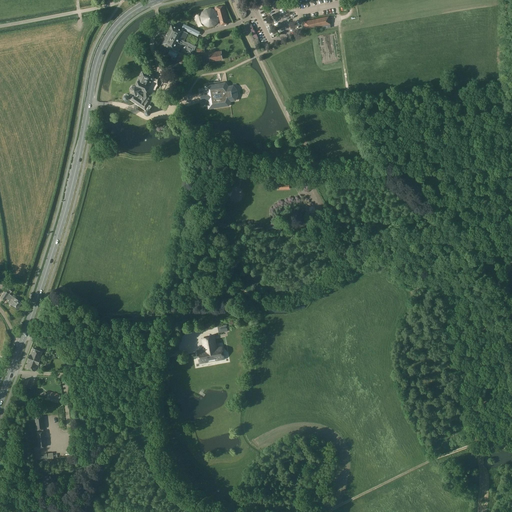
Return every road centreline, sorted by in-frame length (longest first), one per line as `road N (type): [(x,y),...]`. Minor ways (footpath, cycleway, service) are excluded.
road 1 (primary): [(23,338),(73,178),(98,56),(122,19),(155,0)]
road 2 (unclassified): [(0,26),(123,0)]
